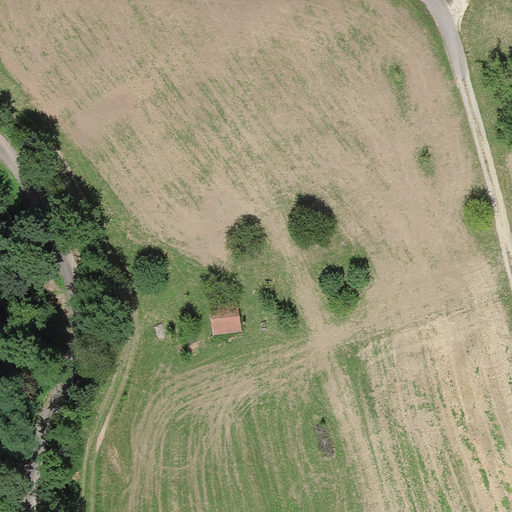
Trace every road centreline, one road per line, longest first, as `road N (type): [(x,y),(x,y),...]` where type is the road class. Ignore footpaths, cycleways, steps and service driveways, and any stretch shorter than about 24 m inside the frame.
road 1 (track): [(0,99),(46,146),(79,200),(123,305),(130,346),(88,455),(87,511)]
road 2 (track): [(27,511),(33,455),(77,327),(63,260),(29,185),(0,149)]
road 3 (track): [(447,29),(511,267)]
